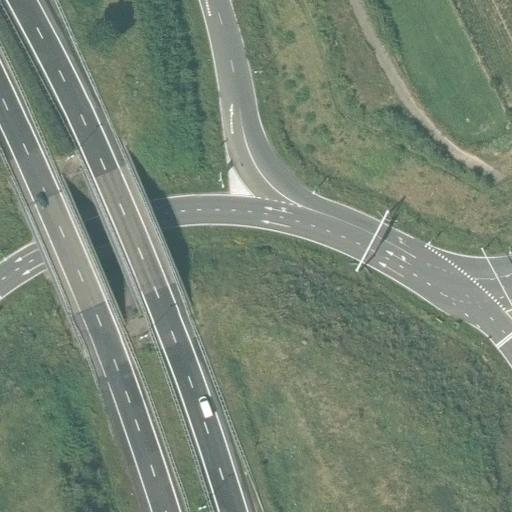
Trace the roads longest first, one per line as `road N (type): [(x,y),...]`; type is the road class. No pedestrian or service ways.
road 1 (trunk): [(231,511),(109,180),(18,0)]
road 2 (trunk): [(0,99),(118,372),(165,511)]
road 3 (trunk): [(302,208),(132,220),(63,245),(0,281)]
road 4 (trunk): [(302,208),(255,168),(213,0)]
road 5 (track): [(495,179),(424,124),(352,0)]
road 6 (trunk): [(419,261),(302,208)]
road 7 (trunk): [(511,342),(419,261)]
